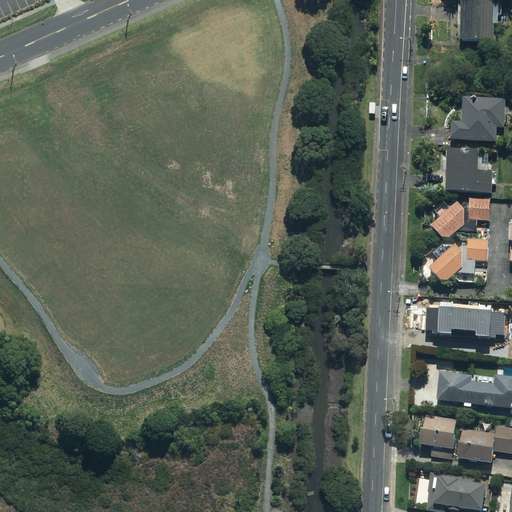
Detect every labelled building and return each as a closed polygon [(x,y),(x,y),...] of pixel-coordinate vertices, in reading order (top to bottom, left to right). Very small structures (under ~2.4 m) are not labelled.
[(464,0),(464,40),(496,41),(496,25),(504,25),(504,0),(464,0)] [(455,141),(500,143),(500,127),(505,127),(507,97),(466,95),(464,124),(456,123),(455,141)] [(482,168),(483,148),(453,147),(450,192),(493,194),(494,169),(482,168)] [(474,199),(472,219),(491,220),(492,200),(474,199)] [(455,239),(469,227),(469,211),(463,204),(455,211),(449,203),(438,212),(445,220),(437,226),(447,238),(455,239)] [(472,240),(470,260),(490,262),(491,241),(472,240)] [(459,247),(454,251),(448,244),(438,252),(444,259),(433,268),(447,285),(473,265),(459,247)] [(471,312),(443,307),(438,336),(472,341),(473,337),(506,342),(507,334),(511,334),(511,306),(496,305),(495,312),(472,308),(471,312)] [(511,376),(443,370),(440,400),(468,402),(467,407),(476,408),(476,403),(511,406),(511,376)] [(462,426),(463,420),(428,415),(423,445),(458,450),(462,426)] [(511,426),(501,424),(500,433),(465,427),(461,451),(460,457),(497,463),(499,452),(511,454),(511,426)] [(511,469),(511,465),(491,463),(490,473),(511,476),(511,469)] [(468,481),(468,476),(432,473),(429,511),(436,511),(448,511),(449,508),(488,511),(491,483),(468,481)]
